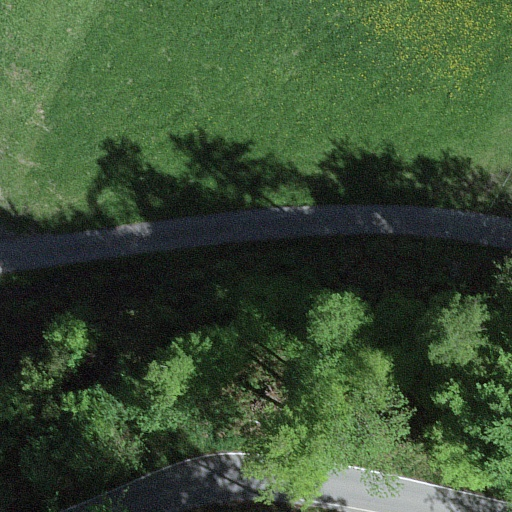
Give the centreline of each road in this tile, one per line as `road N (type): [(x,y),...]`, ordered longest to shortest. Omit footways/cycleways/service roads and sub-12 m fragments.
road 1 (track): [(511,236),(476,225),(360,217),(278,220),(0,261)]
road 2 (unclassified): [(459,511),(302,477),(230,472),(115,511)]
